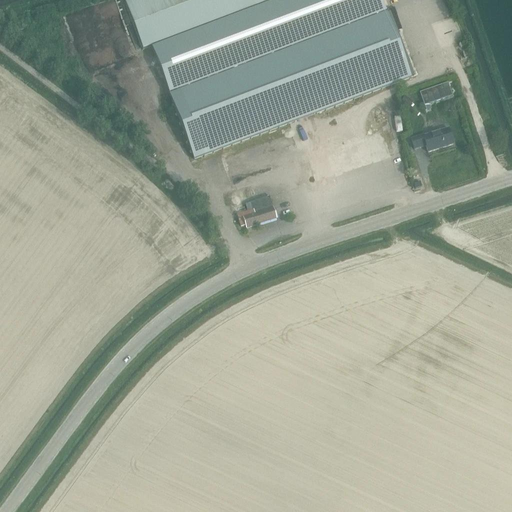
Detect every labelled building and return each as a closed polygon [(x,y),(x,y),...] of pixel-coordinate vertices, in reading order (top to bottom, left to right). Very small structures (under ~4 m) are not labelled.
[(130,0),(123,3),(141,50),(150,47),(193,161),(409,79),(379,0),(130,0)] [(109,6),(114,17),(124,13),(119,2),(109,6)] [(450,43),(465,39),(462,29),(448,34),(450,43)] [(413,102),(405,97),(400,104),(408,109),(413,102)] [(304,131),(226,149),(232,175),(318,155),(321,167),(292,174),(290,168),(267,174),(270,184),(244,190),(246,201),(286,191),(287,196),(293,194),(290,184),(399,159),(395,142),(380,145),(377,132),(388,129),(383,108),(308,125),(310,135),(305,136),(304,131)] [(427,153),(453,145),(448,130),(423,138),(422,137),(411,141),(414,151),(425,148),(427,153)] [(378,193),(380,199),(392,196),(390,189),(378,193)] [(251,228),(276,220),(269,197),(252,203),(255,210),(242,214),(246,226),(250,225),(251,228)]
